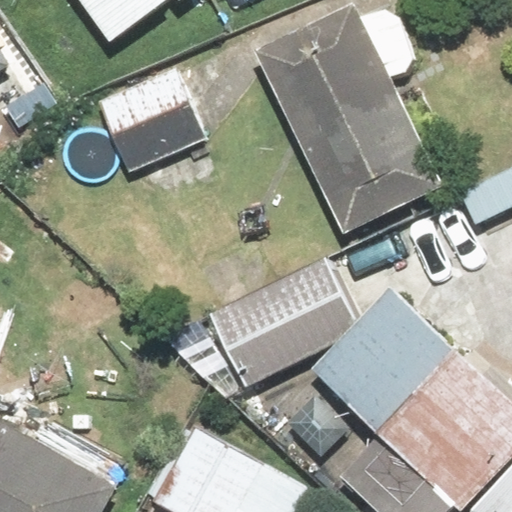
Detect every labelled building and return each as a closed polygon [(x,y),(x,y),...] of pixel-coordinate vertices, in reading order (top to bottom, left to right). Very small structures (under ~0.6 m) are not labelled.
[(365,6),(264,54),(354,239),(455,190),(365,6)] [(177,72),(102,103),(131,172),(206,141),(177,72)] [(511,398),(397,290),(320,371),(470,511),(472,511),(511,470),(511,398)] [(114,511),(127,489),(0,419),(0,511),(114,511)] [(297,511),(311,487),(204,424),(160,508),(168,511),(297,511)] [(511,511),(511,472),(474,511),(511,511)]
